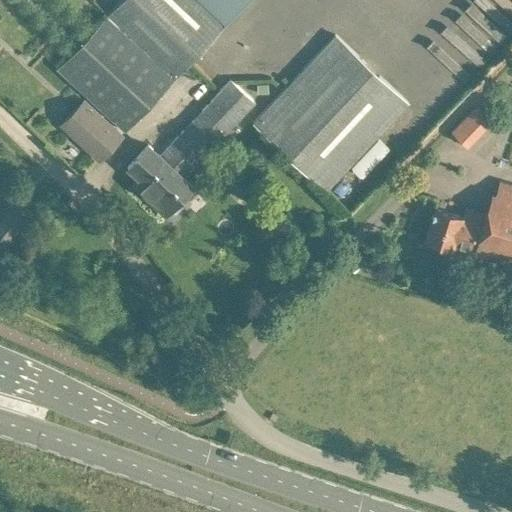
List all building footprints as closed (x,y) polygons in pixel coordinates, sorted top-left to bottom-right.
[(195,0),(120,0),(57,67),(76,86),(125,131),(224,26),(195,0)] [(335,34),(253,122),(327,190),(408,102),(335,34)] [(148,144),(127,167),(144,182),(138,188),(166,215),(193,186),(184,177),(254,101),(231,79),(160,155),(148,144)] [(61,124),(99,159),(121,135),(84,100),(61,124)] [(467,148),(492,123),(474,106),(450,131),(467,148)] [(434,208),(424,240),(453,249),(454,245),(511,262),(511,184),(499,181),(495,195),(491,194),(485,212),(482,224),(462,218),(463,216),(436,208),(434,208)] [(15,206),(0,226),(0,247),(25,213),(15,206)]
